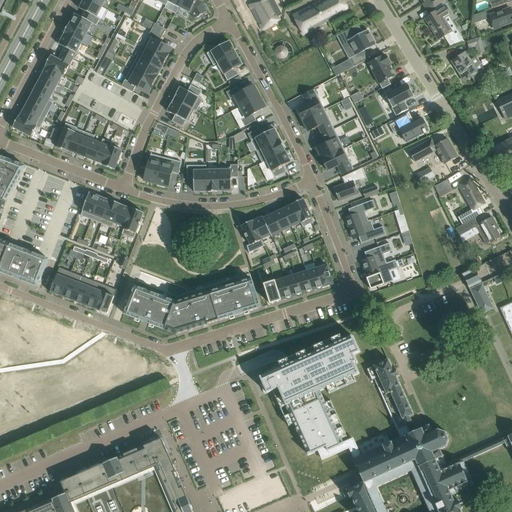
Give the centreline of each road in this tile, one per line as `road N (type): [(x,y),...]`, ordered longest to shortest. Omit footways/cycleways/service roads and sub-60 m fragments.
road 1 (residential): [(0,287),(162,349),(343,295),(348,277),(311,179)]
road 2 (tertiary): [(493,191),(376,0)]
road 3 (residential): [(122,189),(186,51),(228,19)]
road 4 (residential): [(311,179),(229,206),(122,189)]
road 5 (residential): [(228,19),(311,179)]
road 6 (residential): [(0,128),(68,0)]
road 7 (residential): [(0,141),(122,189)]
